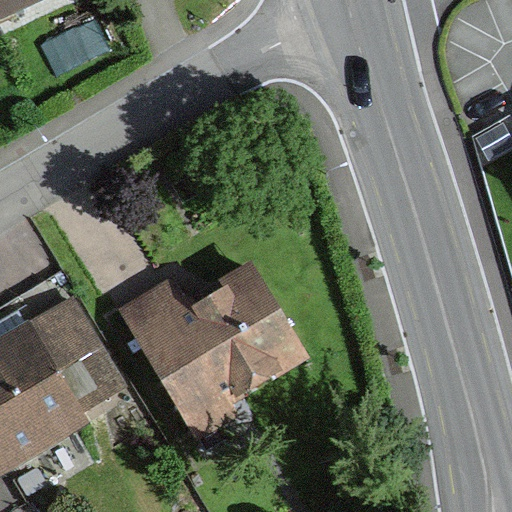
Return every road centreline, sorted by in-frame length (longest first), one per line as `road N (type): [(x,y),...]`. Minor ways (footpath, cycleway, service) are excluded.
road 1 (secondary): [(357,8),(507,511)]
road 2 (residential): [(0,204),(230,67),(357,8)]
